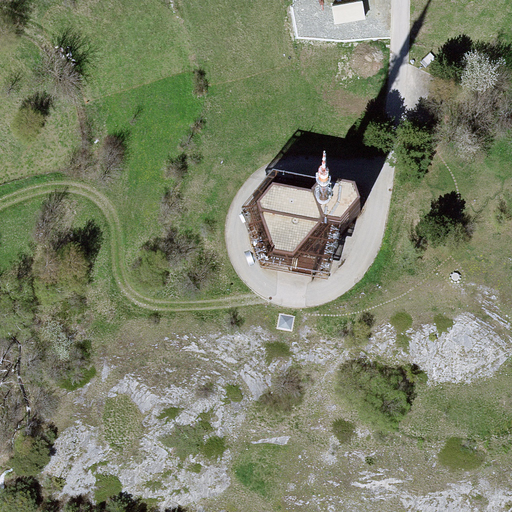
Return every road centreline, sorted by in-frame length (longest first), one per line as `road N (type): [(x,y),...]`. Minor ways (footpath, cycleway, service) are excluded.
road 1 (track): [(0,203),(36,188),(88,191),(104,211),(118,287),(130,302),(160,307),(284,294)]
road 2 (residential): [(376,177),(357,281),(311,301),(262,288),(239,262),(232,227),(251,188)]
road 3 (residential): [(376,177),(393,99),(396,0)]
road 4 (residential): [(251,188),(284,174),(376,177)]
